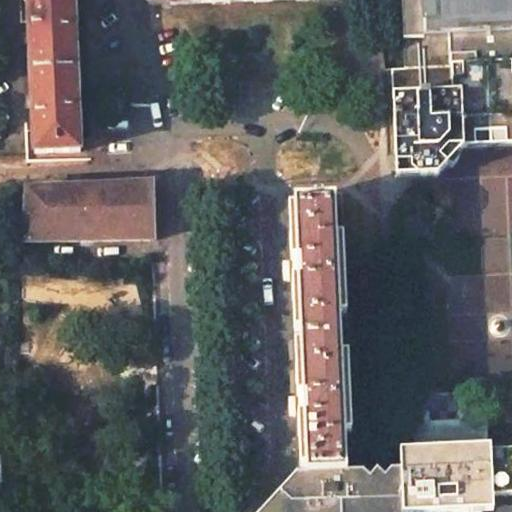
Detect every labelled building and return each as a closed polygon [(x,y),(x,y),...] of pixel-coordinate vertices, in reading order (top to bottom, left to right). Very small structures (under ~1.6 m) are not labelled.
[(73,0),(27,0),(30,62),(76,60),(73,0)] [(511,0),(400,0),(404,70),(511,64),(511,0)] [(76,60),(30,62),(34,154),(80,152),(76,60)] [(511,64),(404,70),(391,70),(394,151),(408,151),(408,165),(450,164),(464,149),(463,121),(511,118),(511,64)] [(511,118),(463,121),(464,149),(489,148),(511,146),(511,118)] [(408,151),(394,151),(395,179),(417,178),(438,177),(450,164),(408,165),(408,151)] [(152,185),(27,190),(25,243),(153,241),(152,185)] [(292,281),(295,339),(346,337),(342,239),(336,239),(334,201),(289,203),(291,262),(286,262),(287,273),(287,281),(292,281)] [(346,337),(295,339),(297,398),(292,398),(293,408),(293,417),(298,417),(301,476),(346,474),(345,436),(351,435),(346,337)] [(429,422),(428,412),(405,413),(405,447),(399,447),(400,468),(401,511),(423,511),(441,511),(473,509),(483,509),(487,508),(490,505),(492,503),(490,447),(490,445),(485,445),(484,409),(460,410),(460,420),(429,422)] [(490,447),(492,503),(492,511),(511,511),(511,446),(501,447),(490,447)] [(401,511),(400,468),(391,468),(384,475),(375,470),(369,479),(362,473),(346,474),(301,476),(297,476),(264,511),(401,511)]
